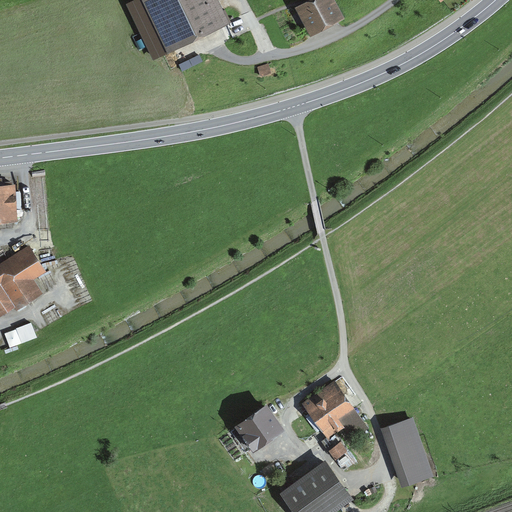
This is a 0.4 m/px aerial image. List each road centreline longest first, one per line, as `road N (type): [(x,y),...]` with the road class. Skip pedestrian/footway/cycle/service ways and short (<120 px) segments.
road 1 (unknown): [(0,407),(196,316),(407,181),(511,98)]
road 2 (unclassified): [(294,106),(344,320),(347,374),(377,428),(395,486),(390,510)]
road 3 (primary): [(294,106),(175,134),(0,158)]
road 4 (primary): [(495,0),(407,61),(294,106)]
